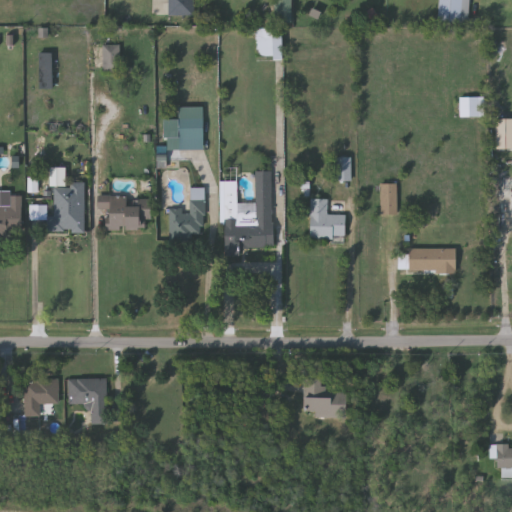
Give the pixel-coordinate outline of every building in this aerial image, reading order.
[(193,0),(193,15),(168,15),(168,0),(193,0)] [(275,21),(275,0),(290,0),(290,21),(275,21)] [(438,21),(438,0),(468,0),(468,22),(438,21)] [(281,28),(281,57),(256,57),(256,28),(281,28)] [(119,70),(102,70),(102,44),(119,44),(119,70)] [(52,52),(52,88),(38,88),(38,52),(52,52)] [(484,115),(459,115),(459,96),(484,96),(484,115)] [(203,148),(178,148),(178,118),(203,118),(203,148)] [(497,149),(511,148),(511,119),(497,119),(497,149)] [(352,157),(337,158),(338,182),(353,181),(352,157)] [(273,247),(238,248),(238,255),(223,256),(221,180),(236,180),(237,203),(255,202),(254,170),(271,170),(273,247)] [(499,178),(511,178),(511,196),(499,196),(499,178)] [(154,187),(152,221),(114,218),(115,202),(108,197),(109,182),(154,187)] [(53,183),(84,183),(84,232),(53,232),(53,183)] [(380,214),(380,183),(396,183),(396,214),(380,214)] [(190,188),(204,188),(204,240),(169,240),(169,209),(190,209),(190,188)] [(0,240),(0,205),(10,205),(10,196),(21,196),(21,240),(0,240)] [(344,238),(309,238),(310,198),(327,198),(327,214),(344,214),(344,238)] [(455,248),(455,271),(406,271),(406,248),(455,248)] [(58,378),(58,404),(39,404),(39,414),(24,414),(24,378),(58,378)] [(106,378),(106,424),(90,424),(90,403),(68,403),(68,378),(106,378)] [(345,416),(302,416),(303,378),(321,378),(321,389),(346,389),(345,416)] [(511,477),(501,477),(501,468),(495,468),(495,458),(489,458),(489,444),(508,444),(508,447),(511,447),(511,477)]
